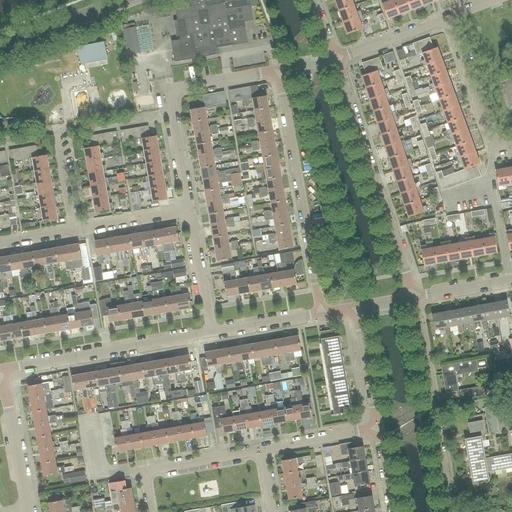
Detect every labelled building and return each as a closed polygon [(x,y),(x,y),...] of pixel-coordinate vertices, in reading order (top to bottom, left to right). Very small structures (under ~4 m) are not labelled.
[(181,39),(171,41),(175,62),(220,54),(219,48),(248,42),(246,26),(245,22),(254,20),(251,7),(258,4),(259,5),(259,4),(257,0),(189,0),(191,6),(176,9),(177,15),(178,20),(174,21),(177,37),(181,36),(181,39)] [(335,0),(339,11),(354,5),(352,0),(335,0)] [(400,15),(394,0),(392,0),(387,2),(386,0),(382,0),(381,0),(388,19),(400,15)] [(411,10),(407,0),(394,0),(400,15),(411,10)] [(423,6),(420,0),(407,0),(411,10),(423,6)] [(357,12),(354,5),(339,11),(343,23),(362,16),(360,11),(357,12)] [(169,9),(156,11),(157,19),(171,16),(169,9)] [(364,20),(362,16),(343,23),(348,34),(363,29),(360,21),(364,20)] [(149,25),(123,29),(128,55),(154,50),(149,25)] [(430,37),(425,39),(429,51),(434,49),(430,37)] [(429,51),(425,39),(419,41),(423,53),(429,51)] [(423,53),(419,41),(413,44),(417,55),(423,53)] [(107,59),(104,43),(79,47),(82,64),(107,59)] [(405,59),(417,55),(413,44),(408,45),(411,52),(408,53),(406,48),(397,51),(402,67),(404,66),(407,65),(405,59)] [(438,47),(434,49),(429,51),(423,53),(425,60),(422,61),(423,66),(442,59),(438,47)] [(386,55),(389,63),(398,59),(395,51),(386,55)] [(379,57),(374,59),(377,71),(381,70),(383,69),(379,57)] [(377,71),(374,59),(368,61),(372,73),(377,71)] [(446,71),(442,59),(423,66),(425,71),(429,69),(431,76),(446,71)] [(372,73),(368,61),(362,63),(366,74),(372,73)] [(381,70),(377,71),(372,73),(366,74),(362,76),(366,88),(382,83),(379,76),(383,75),(381,70)] [(451,82),(446,71),(431,76),(434,83),(430,85),(432,89),(451,82)] [(455,94),(451,82),(432,89),(434,94),(437,93),(440,100),(455,94)] [(384,90),(382,83),(366,88),(370,99),(389,93),(387,89),(384,90)] [(269,108),(267,96),(260,97),(258,85),(250,87),(253,99),(247,99),(244,100),(245,105),(251,103),(251,102),(253,102),(255,110),(269,108)] [(393,105),(390,98),(389,93),(370,99),(374,111),(393,105)] [(459,106),(455,94),(440,100),(442,107),(439,108),(440,112),(459,106)] [(397,117),(395,112),(393,105),(374,111),(378,123),(397,117)] [(214,110),(214,106),(210,106),(205,107),(191,110),(193,122),(207,119),(206,111),(208,110),(208,111),(214,110)] [(463,117),(459,106),(440,112),(442,117),(446,116),(448,123),(463,117)] [(271,119),(269,108),(255,110),(256,118),(254,119),(253,118),(247,119),(248,123),(271,119)] [(401,129),(398,122),(397,117),(378,123),(382,135),(397,130),(401,129)] [(468,129),(463,117),(448,123),(451,130),(443,133),(444,137),(449,135),(449,136),(468,129)] [(209,127),(207,119),(193,122),(195,133),(218,129),(217,124),(211,125),(211,126),(209,127)] [(273,131),(271,119),(248,123),(249,128),(255,127),(255,126),(257,125),(259,133),(273,131)] [(219,133),(218,129),(195,133),(197,145),(211,142),(210,134),(212,133),(212,135),(219,133)] [(472,141),(468,129),(449,136),(451,140),(454,139),(457,146),(472,141)] [(399,137),(397,130),(382,135),(385,146),(404,140),(403,136),(399,137)] [(275,142),(273,131),(259,133),(260,142),(258,142),(258,141),(252,142),(252,147),(275,142)] [(139,139),(140,144),(142,144),(144,151),(142,151),(142,152),(159,149),(157,136),(151,137),(145,138),(139,139)] [(406,145),(404,140),(385,146),(389,158),(405,153),(402,146),(406,145)] [(476,152),(472,141),(457,146),(459,153),(456,154),(457,159),(476,152)] [(213,150),(211,142),(197,145),(199,156),(222,152),(221,148),(215,149),(215,150),(213,150)] [(277,154),(275,142),(252,147),(253,151),(259,150),(259,149),(261,148),(263,157),(277,154)] [(101,153),(100,146),(96,146),(91,147),(84,148),(86,161),(104,158),(103,153),(101,153)] [(162,161),(159,149),(142,152),(143,157),(145,157),(146,164),(144,164),(162,161)] [(223,157),(222,152),(199,156),(201,168),(215,165),(214,157),(216,157),(217,158),(223,157)] [(480,164),(479,160),(476,152),(457,159),(459,164),(463,162),(465,169),(466,169),(472,167),(477,165),(480,164)] [(412,164),(411,160),(410,159),(407,160),(405,153),(389,158),(393,170),(412,164)] [(279,166),(279,160),(277,154),(263,157),(264,165),(262,165),(262,164),(256,165),(256,170),(279,166)] [(50,168),(48,160),(47,155),(39,156),(39,157),(34,158),(30,158),(31,164),(33,163),(34,170),(32,171),(50,168)] [(103,166),(102,160),(102,159),(104,158),(86,161),(89,174),(106,171),(105,165),(103,166)] [(164,174),(162,161),(144,164),(145,170),(147,169),(148,176),(146,177),(164,174)] [(414,169),(412,164),(393,170),(397,182),(412,177),(410,170),(414,169)] [(0,168),(1,176),(9,175),(8,165),(0,166),(0,168)] [(217,173),(215,165),(201,168),(203,180),(226,175),(225,171),(219,172),(219,173),(217,173)] [(482,176),(477,165),(472,167),(476,178),(482,176)] [(282,177),(279,166),(256,170),(257,174),(263,173),(263,172),(266,172),(267,180),(282,177)] [(476,178),(472,167),(466,169),(470,180),(476,178)] [(52,180),(50,168),(32,171),(33,176),(35,176),(37,183),(34,183),(52,180)] [(511,188),(508,168),(496,170),(499,186),(506,185),(507,188),(511,188)] [(466,169),(465,169),(461,171),(465,182),(470,180),(466,169)] [(106,171),(89,174),(91,187),(109,183),(108,178),(105,178),(104,171),(106,171)] [(249,171),(243,172),(244,177),(244,180),(254,178),(252,171),(249,171)] [(465,182),(461,171),(455,173),(459,185),(465,182)] [(126,181),(125,173),(117,174),(118,182),(126,181)] [(240,173),(230,175),(231,186),(242,184),(241,173),(240,173)] [(459,185),(455,173),(450,175),(454,187),(459,185)] [(166,186),(164,174),(146,177),(147,182),(149,182),(151,189),(148,189),(148,190),(166,186)] [(221,180),(221,181),(227,180),(226,175),(203,180),(205,191),(220,189),(218,180),(221,180)] [(454,187),(450,175),(444,177),(448,189),(454,187)] [(420,187),(418,183),(416,176),(412,177),(397,182),(401,194),(420,187)] [(284,189),(282,177),(267,180),(269,188),(266,188),(266,187),(260,188),(261,193),(284,189)] [(444,177),(438,179),(443,191),(448,189),(444,177)] [(54,193),(52,180),(34,183),(35,189),(37,188),(39,195),(36,196),(54,193)] [(109,184),(109,183),(91,187),(93,199),(111,196),(110,191),(108,191),(106,184),(109,184)] [(168,199),(166,186),(148,190),(149,195),(152,194),(153,202),(168,199)] [(421,192),(420,187),(401,194),(405,205),(420,200),(418,193),(421,192)] [(221,196),(220,189),(205,191),(207,203),(230,199),(229,194),(223,195),(223,196),(221,196)] [(286,200),(284,189),(261,193),(261,197),(268,196),(267,195),(270,195),(271,203),(286,200)] [(142,209),(139,192),(138,192),(134,192),(132,193),(135,211),(142,209)] [(56,206),(54,193),(36,196),(37,201),(40,201),(41,208),(39,208),(39,209),(56,206)] [(111,196),(93,199),(95,212),(113,209),(112,203),(110,204),(108,197),(111,196)] [(225,203),(225,204),(231,203),(230,199),(207,203),(209,214),(224,212),(222,204),(225,203)] [(288,212),(286,200),(271,203),(273,211),(270,212),(270,211),(264,212),(265,216),(288,212)] [(422,207),(420,200),(405,205),(409,217),(427,211),(426,206),(422,207)] [(59,218),(56,206),(39,209),(40,214),(42,213),(43,221),(59,218)] [(225,220),(224,212),(209,214),(211,226),(234,222),(233,218),(233,217),(227,218),(227,219),(225,220)] [(290,224),(288,212),(265,216),(266,221),(272,219),(271,218),(274,218),(275,226),(290,224)] [(229,227),(235,226),(234,222),(211,226),(213,238),(228,235),(226,227),(229,226),(229,227)] [(292,235),(290,224),(275,226),(277,234),(274,235),(274,234),(268,235),(269,239),(292,235)] [(179,241),(177,227),(165,229),(169,252),(174,251),(172,245),(171,245),(171,243),(179,241)] [(169,252),(165,229),(153,231),(156,245),(164,244),(165,246),(163,246),(165,253),(169,252)] [(156,245),(153,231),(142,233),(146,256),(150,255),(149,249),(148,249),(148,247),(156,245)] [(146,256),(142,233),(130,235),(133,249),(141,248),(141,250),(140,250),(141,257),(146,256)] [(490,238),(483,239),(486,255),(498,253),(495,233),(489,234),(490,238)] [(133,249),(130,235),(119,237),(123,260),(127,259),(126,253),(125,253),(125,251),(133,249)] [(229,243),(228,235),(213,238),(215,249),(238,245),(237,240),(231,241),(232,243),(229,243)] [(294,247),(292,235),(269,239),(270,244),(276,243),(276,242),(278,241),(280,250),(294,247)] [(123,260),(119,237),(107,239),(110,253),(118,252),(118,254),(117,255),(118,261),(123,260)] [(486,255),(483,239),(475,240),(475,237),(470,238),(473,257),(486,255)] [(473,257),(470,238),(465,238),(466,242),(458,243),(461,259),(473,257)] [(110,253),(107,239),(95,241),(98,256),(99,264),(104,263),(103,257),(102,257),(101,255),(110,253)] [(461,259),(458,243),(451,245),(450,241),(445,242),(449,261),(461,259)] [(449,261),(445,242),(441,243),(441,246),(434,248),(437,264),(449,261)] [(79,244),(67,246),(71,269),(76,268),(76,272),(82,271),(81,268),(83,268),(82,258),(79,244)] [(239,250),(238,245),(215,249),(217,261),(232,258),(230,250),(233,250),(233,251),(239,250)] [(437,264),(434,248),(427,249),(426,245),(421,246),(424,266),(437,264)] [(71,269),(67,246),(56,248),(58,262),(66,261),(67,263),(66,264),(67,270),(71,269)] [(58,262),(56,248),(44,250),(48,273),(53,272),(52,266),(50,266),(50,264),(58,262)] [(48,273),(44,250),(32,252),(35,267),(43,265),(44,267),(43,268),(44,274),(48,273)] [(292,251),(280,254),(281,263),(285,286),(297,284),(295,270),(286,271),(286,269),(287,268),(286,262),(294,261),(292,251)] [(35,267),(32,252),(21,254),(25,277),(29,276),(28,270),(27,270),(27,268),(35,267)] [(25,277),(21,254),(9,256),(12,271),(20,269),(20,272),(19,272),(20,278),(25,277)] [(9,256),(0,257),(0,271),(2,281),(6,280),(6,278),(13,277),(12,271),(9,256)] [(184,266),(183,258),(171,261),(171,262),(172,268),(184,266)] [(83,268),(81,268),(82,271),(84,284),(91,283),(93,281),(90,263),(87,263),(88,267),(83,268)] [(235,271),(233,263),(221,265),(222,271),(230,270),(230,272),(235,271)] [(285,286),(281,263),(277,264),(278,270),(279,270),(279,272),(271,274),(274,288),(285,286)] [(101,266),(93,268),(95,282),(104,280),(101,266)] [(274,288),(271,274),(263,275),(263,273),(264,273),(263,266),(258,267),(262,290),(274,288)] [(262,290),(258,267),(254,268),(255,274),(256,274),(256,276),(248,278),(251,292),(262,290)] [(187,276),(186,270),(186,268),(173,271),(174,278),(177,278),(187,276)] [(332,283),(346,280),(343,268),(330,270),(332,283)] [(239,294),(235,271),(230,272),(231,278),(233,278),(233,280),(225,282),(227,296),(239,294)] [(251,292),(248,278),(240,279),(239,277),(240,277),(239,271),(235,271),(239,294),(251,292)] [(162,281),(151,283),(151,286),(152,291),(157,290),(164,289),(162,281)] [(145,316),(142,302),(134,303),(134,301),(135,300),(134,294),(132,285),(128,286),(129,291),(128,291),(129,295),(133,318),(145,316)] [(148,295),(141,297),(142,302),(145,316),(156,314),(152,291),(151,286),(147,287),(148,292),(148,295)] [(176,287),(175,287),(179,310),(191,308),(189,293),(180,295),(180,293),(181,292),(180,286),(179,286),(176,287)] [(179,310),(175,287),(171,288),(172,294),(173,294),(174,296),(165,298),(168,312),(179,310)] [(168,312),(165,298),(157,299),(157,297),(158,296),(157,290),(152,291),(156,314),(168,312)] [(76,313),(68,315),(70,329),(82,327),(78,304),(76,295),(72,296),(73,305),(74,311),(75,311),(76,313)] [(133,318),(129,295),(125,296),(126,302),(127,302),(127,304),(119,306),(121,320),(133,318)] [(106,299),(99,300),(102,316),(108,315),(110,322),(121,320),(119,306),(111,307),(110,305),(111,305),(110,298),(106,299)] [(7,310),(5,300),(0,301),(0,310),(2,310),(4,317),(8,316),(7,310)] [(510,315),(507,300),(495,303),(497,318),(499,318),(507,316),(509,324),(511,323),(511,316),(511,315),(510,315)] [(82,303),(78,304),(82,327),(94,325),(93,319),(99,318),(97,304),(89,305),(90,311),(83,312),(82,310),(83,309),(82,303)] [(497,318),(495,303),(482,305),(485,320),(487,320),(495,318),(496,327),(501,326),(499,318),(497,318)] [(485,320),(482,305),(470,307),(473,323),(475,322),(482,321),(484,329),(488,328),(487,320),(485,320)] [(70,329),(68,315),(59,316),(59,314),(60,314),(59,307),(58,307),(54,308),(58,331),(70,329)] [(473,323),(470,307),(458,310),(460,325),(462,325),(470,323),(472,331),(476,330),(475,322),(473,323)] [(53,317),(44,319),(47,333),(58,331),(54,308),(50,309),(51,315),(52,315),(53,317)] [(460,325),(458,310),(445,312),(448,327),(450,327),(458,326),(459,334),(464,333),(462,325),(460,325)] [(36,311),(31,312),(35,335),(47,333),(44,319),(36,320),(36,318),(37,318),(36,311)] [(35,335),(31,312),(27,313),(28,319),(29,319),(29,321),(21,323),(24,337),(35,335)] [(448,327),(445,312),(432,314),(435,330),(445,328),(447,336),(451,335),(450,327),(448,327)] [(24,337),(21,323),(13,324),(13,322),(14,322),(13,315),(8,316),(12,339),(24,337)] [(12,339),(8,316),(4,317),(5,323),(6,323),(6,325),(0,326),(0,340),(0,341),(12,339)] [(343,408),(352,407),(340,336),(337,336),(336,329),(320,332),(335,415),(344,413),(343,408)] [(299,336),(287,338),(291,361),(295,360),(294,354),(293,354),(293,352),(301,350),(299,336)] [(291,361),(287,338),(275,340),(278,354),(286,353),(286,355),(285,356),(286,362),(291,361)] [(263,342),(268,365),(272,364),(271,358),(270,358),(269,356),(278,354),(275,340),(263,342)] [(268,365),(263,342),(252,344),(254,359),(263,357),(263,360),(262,360),(263,366),(268,365)] [(254,359),(252,344),(240,346),(244,369),(249,368),(248,362),(247,362),(246,360),(254,359)] [(244,369),(240,346),(229,348),(231,363),(239,361),(240,364),(239,364),(240,370),(244,369)] [(231,363),(229,348),(217,350),(221,373),(226,372),(225,366),(223,366),(223,364),(231,363)] [(221,373),(217,350),(205,352),(206,357),(200,358),(202,371),(209,370),(208,367),(216,365),(217,368),(216,368),(217,374),(221,373)] [(192,370),(189,355),(177,357),(181,380),(186,380),(185,373),(183,374),(183,371),(192,370)] [(181,380),(177,357),(165,359),(168,374),(176,372),(177,375),(176,375),(177,381),(181,380)] [(478,369),(478,368),(494,365),(493,357),(444,366),(448,388),(445,388),(446,393),(459,391),(456,373),(478,369)] [(165,359),(154,361),(158,384),(159,392),(164,392),(162,384),(161,377),(160,378),(160,375),(168,374),(165,359)] [(158,384),(154,361),(142,363),(145,378),(153,376),(153,379),(152,379),(153,385),(158,384)] [(142,363),(131,365),(135,389),(136,394),(140,394),(140,392),(139,388),(138,382),(137,382),(137,379),(145,378),(142,363)] [(131,365),(118,368),(121,382),(122,382),(123,387),(130,386),(130,389),(135,389),(131,365)] [(121,382),(118,368),(107,370),(112,393),(116,392),(115,386),(114,386),(113,383),(121,382)] [(107,370),(96,372),(98,386),(107,385),(107,387),(106,387),(107,393),(108,401),(113,400),(112,393),(107,370)] [(281,371),(269,373),(270,376),(270,381),(282,379),(281,374),(281,371)] [(96,372),(84,374),(91,409),(95,408),(96,408),(94,398),(93,398),(93,396),(92,390),(91,390),(90,388),(98,386),(96,372)] [(84,374),(72,376),(75,390),(83,389),(84,391),(83,391),(84,397),(86,413),(91,412),(91,409),(84,374)] [(71,391),(69,379),(61,380),(63,392),(71,391)] [(234,380),(226,381),(227,389),(235,387),(234,380)] [(203,392),(201,381),(194,382),(196,393),(203,392)] [(214,381),(207,382),(208,389),(216,388),(214,381)] [(51,389),(50,382),(42,384),(28,386),(31,399),(45,396),(52,395),(51,391),(51,389)] [(487,396),(486,385),(468,389),(469,399),(487,396)] [(303,404),(303,403),(300,387),(294,388),(300,419),(313,417),(311,403),(303,404)] [(300,419),(294,388),(291,388),(292,391),(291,391),(292,399),(290,399),(292,406),(285,408),(287,421),(300,419)] [(183,389),(171,391),(173,398),(184,396),(183,391),(183,389)] [(140,394),(136,394),(136,398),(138,405),(149,403),(147,391),(140,392),(140,394)] [(274,424),(272,409),(271,403),(269,395),(265,396),(266,404),(265,404),(266,411),(259,412),(262,426),(274,424)] [(45,402),(46,402),(45,396),(31,399),(33,412),(47,409),(45,402)] [(262,426),(259,412),(252,413),(251,406),(249,406),(248,399),(244,400),(249,428),(262,426)] [(236,430),(249,428),(244,400),(240,400),(241,407),(239,408),(240,411),(233,412),(233,416),(236,430)] [(236,430),(233,416),(228,417),(227,417),(225,406),(212,408),(216,429),(222,427),(223,433),(236,430)] [(485,408),(489,434),(500,432),(495,406),(485,408)] [(287,421),(285,408),(278,409),(278,408),(272,409),(274,424),(287,421)] [(47,409),(33,412),(35,425),(50,422),(56,421),(64,420),(63,415),(55,417),(55,415),(49,416),(48,416),(47,409)] [(156,445),(151,416),(147,417),(148,425),(146,425),(147,432),(140,434),(143,447),(156,445)] [(169,443),(166,429),(159,430),(159,429),(158,423),(156,423),(155,416),(151,416),(156,445),(169,443)] [(211,418),(204,419),(205,421),(207,434),(213,433),(211,418)] [(143,447),(140,434),(134,435),(132,427),(131,428),(129,420),(125,421),(130,450),(143,447)] [(511,430),(510,431),(511,444),(511,453),(486,458),(483,441),(486,440),(483,420),(468,423),(471,438),(465,439),(473,484),(480,483),(483,483),(483,482),(490,481),(488,472),(511,467),(511,430)] [(50,422),(35,425),(38,437),(51,435),(50,428),(51,428),(57,427),(57,425),(56,421),(50,422)] [(130,450),(125,421),(121,422),(122,429),(120,430),(122,437),(115,438),(115,440),(116,445),(117,452),(130,450)] [(207,434),(205,421),(198,422),(199,423),(192,424),(194,438),(207,436),(207,434)] [(194,438),(192,424),(185,426),(185,425),(179,426),(181,440),(194,438)] [(181,440),(179,426),(173,427),(173,428),(166,429),(169,443),(181,440)] [(52,442),(51,435),(38,437),(40,450),(55,448),(53,442),(52,442)] [(366,459),(363,446),(357,447),(356,441),(339,444),(341,456),(349,454),(351,461),(351,462),(366,459)] [(56,453),(55,448),(40,450),(42,463),(56,461),(54,454),(56,453)] [(297,464),(298,464),(304,463),(304,461),(311,460),(311,455),(297,458),(282,460),(285,473),(298,471),(297,464)] [(368,471),(366,459),(351,462),(351,461),(348,462),(349,467),(352,467),(353,474),(368,471)] [(56,461),(42,463),(44,476),(59,473),(73,471),(72,466),(64,468),(64,466),(58,467),(57,468),(56,461)] [(86,481),(85,470),(69,473),(69,474),(71,483),(71,484),(86,481)] [(299,478),(298,471),(285,473),(287,486),(302,484),(301,478),(299,478)] [(370,484),(368,471),(353,474),(337,476),(338,481),(345,480),(345,481),(351,480),(354,479),(355,487),(370,484)] [(113,501),(105,502),(106,506),(134,501),(132,488),(126,489),(125,481),(110,484),(113,501)] [(338,493),(336,481),(329,482),(332,495),(338,493)] [(303,490),(302,484),(287,486),(289,499),(303,497),(302,490),(303,490)] [(350,505),(349,500),(355,499),(354,495),(341,497),(343,506),(350,505)] [(358,504),(359,511),(374,508),(372,496),(355,499),(356,504),(358,504)] [(104,498),(94,500),(95,508),(106,506),(105,502),(104,498)] [(71,506),(65,507),(64,507),(63,500),(49,503),(50,511),(71,511),(72,511),(80,510),(79,506),(72,508),(71,506)] [(136,511),(134,501),(106,506),(106,510),(114,509),(115,510),(120,509),(122,509),(122,511),(136,511)] [(291,511),(315,511),(318,511),(316,501),(300,504),(301,509),(291,511)] [(256,511),(255,505),(237,508),(236,502),(221,505),(222,511),(256,511)]
